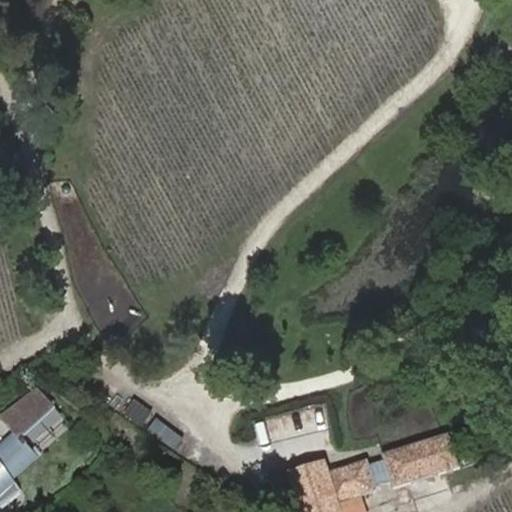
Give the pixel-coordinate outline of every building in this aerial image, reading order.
[(0,511),(8,511),(25,500),(15,487),(40,468),(25,450),(64,420),(49,402),(12,432),(23,447),(1,465),(0,462),(0,511)] [(260,417),(272,467),(335,452),(323,403),(260,417)] [(0,422),(0,440),(9,430),(1,422),(0,422)] [(339,511),(337,503),(378,491),(377,488),(391,484),(393,490),(460,469),(449,435),(382,455),(384,462),(371,465),(369,460),(328,472),(325,463),(294,472),(305,511),(339,511)] [(305,511),(294,472),(273,479),(291,511),(305,511)]
